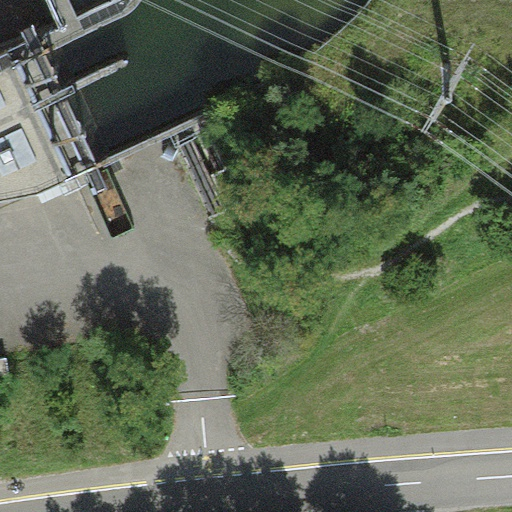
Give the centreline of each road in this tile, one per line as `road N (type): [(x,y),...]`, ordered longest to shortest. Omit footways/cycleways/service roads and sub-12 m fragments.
road 1 (residential): [(511,480),(165,511)]
road 2 (track): [(458,201),(373,263),(252,301),(197,338)]
